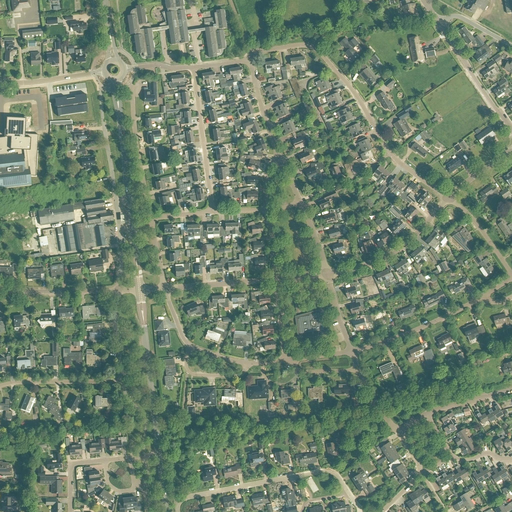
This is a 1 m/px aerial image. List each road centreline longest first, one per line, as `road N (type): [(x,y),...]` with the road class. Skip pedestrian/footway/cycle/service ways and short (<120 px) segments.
road 1 (residential): [(0,385),(122,382),(117,291)]
road 2 (residential): [(117,291),(118,218),(103,124)]
road 3 (residential): [(177,511),(184,498),(334,473)]
road 4 (secondary): [(135,258),(118,107)]
road 5 (unclassified): [(328,275),(389,255),(448,198)]
road 6 (residential): [(211,211),(193,67)]
road 7 (residential): [(350,351),(483,296)]
road 8 (secondary): [(159,455),(143,321)]
road 9 (residential): [(388,152),(350,86),(313,47)]
road 10 (residential): [(150,218),(131,91)]
road 11 (unclassified): [(511,130),(439,24)]
